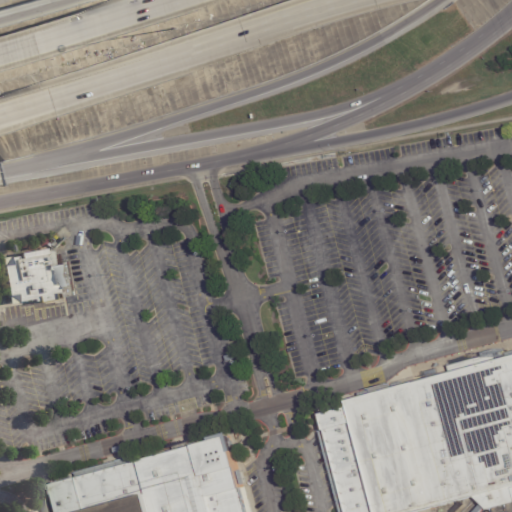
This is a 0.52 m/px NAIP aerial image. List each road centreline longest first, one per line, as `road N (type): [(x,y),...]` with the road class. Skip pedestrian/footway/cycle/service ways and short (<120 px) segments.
road 1 (motorway): [(63,158),(266,91),(364,48),(440,0)]
road 2 (motorway): [(0,114),(363,0)]
road 3 (motorway): [(63,158),(293,122),(402,91)]
road 4 (secondary): [(0,202),(275,151)]
road 5 (secondary): [(275,151),(432,121),(511,96)]
road 6 (motorway): [(166,0),(0,53)]
road 7 (secondary): [(275,151),(402,91)]
road 8 (secondary): [(402,91),(511,12)]
